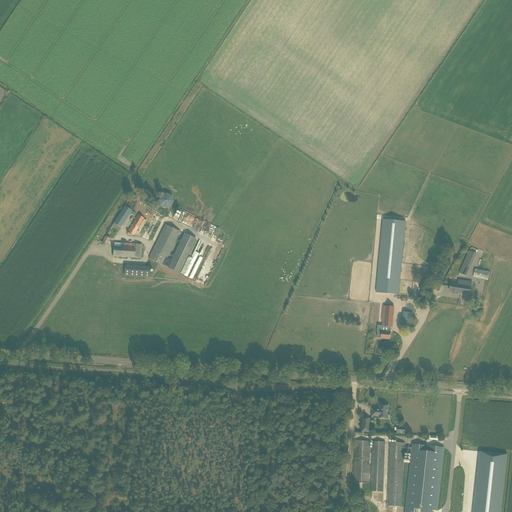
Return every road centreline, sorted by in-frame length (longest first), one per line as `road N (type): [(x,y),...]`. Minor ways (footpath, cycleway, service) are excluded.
road 1 (tertiary): [(460,387),(22,355)]
road 2 (unknown): [(383,381),(402,342),(395,324),(403,300),(401,225)]
road 3 (track): [(106,511),(120,361)]
road 4 (unclassified): [(445,511),(460,387)]
road 5 (unclassified): [(22,355),(85,253)]
